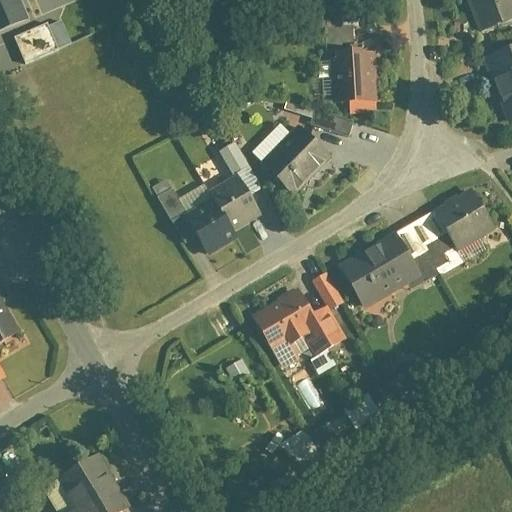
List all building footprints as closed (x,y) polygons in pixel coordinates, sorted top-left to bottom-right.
[(22,0),(0,0),(0,32),(31,19),(22,0)] [(463,0),(477,34),(511,19),(511,2),(511,0),(463,0)] [(50,22),(15,38),(26,63),(61,48),(50,22)] [(511,49),(479,60),(501,129),(511,125),(511,49)] [(377,54),(335,56),(337,102),(380,99),(377,54)] [(356,120),(324,111),(318,129),(350,138),(356,120)] [(302,129),(265,164),(296,196),(332,160),(302,129)] [(240,144),(224,153),(237,176),(253,167),(240,144)] [(262,214),(242,179),(213,195),(217,202),(234,231),(262,214)] [(175,191),(161,199),(185,240),(199,232),(190,217),(175,191)] [(467,193),(430,214),(452,252),(488,232),(467,193)] [(217,202),(190,217),(199,232),(210,252),(237,237),(234,231),(217,202)] [(430,214),(392,235),(417,279),(422,287),(458,265),(452,252),(430,214)] [(392,235),(333,269),(358,313),(417,279),(392,235)] [(297,290),(248,318),(280,373),(297,364),(294,360),(306,354),(313,360),(345,343),(324,306),(310,314),(297,290)] [(0,345),(21,334),(0,298),(0,345)] [(360,383),(370,405),(388,396),(377,375),(360,383)] [(365,396),(341,409),(353,431),(377,418),(365,396)] [(276,497),(324,468),(301,432),(282,443),(279,438),(265,446),(275,462),(267,467),(276,481),(269,485),(276,497)] [(103,457),(62,481),(81,511),(124,511),(133,507),(103,457)]
